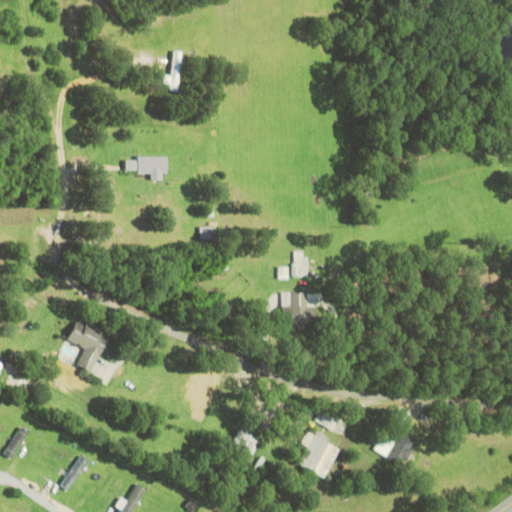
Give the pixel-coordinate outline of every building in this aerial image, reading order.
[(185,50),(176,49),(172,75),(167,74),(165,88),(179,90),(185,50)] [(127,159),(127,171),(152,171),(151,178),(167,179),(167,156),(137,155),(137,159),(127,159)] [(293,275),(307,275),(308,251),(294,251),(293,275)] [(289,278),(289,266),(279,266),(279,278),(289,278)] [(283,315),(307,316),(307,325),(317,325),(318,313),(315,313),(315,304),(309,304),(309,292),(283,291),(283,315)] [(78,364),(95,371),(111,333),(78,319),(68,340),(85,348),(78,364)] [(316,421),(335,430),(342,416),(322,407),(316,421)] [(261,435),(239,429),(234,447),(256,453),(261,435)] [(298,462),(326,478),(342,448),(310,430),(303,443),(307,445),(298,462)] [(376,449),(404,467),(419,444),(403,433),(395,446),(382,438),(376,449)] [(90,460),(81,454),(63,484),(71,490),(90,460)] [(120,511),(133,511),(146,487),(136,482),(120,511)]
